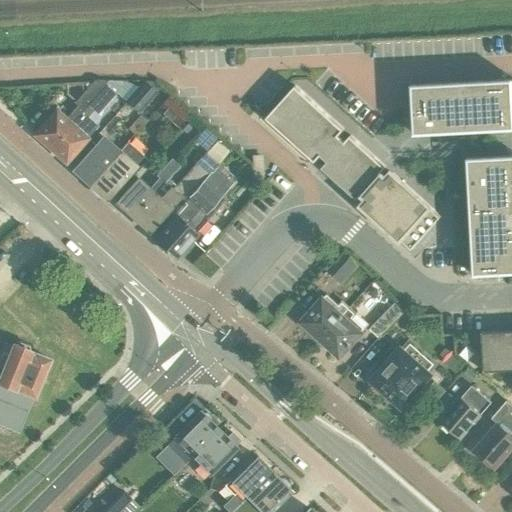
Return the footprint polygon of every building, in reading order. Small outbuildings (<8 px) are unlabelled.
[(67,117),(57,108),(33,134),(49,148),(106,84),(101,79),(94,79),(74,102),(77,106),(67,117)] [(130,101),(142,112),(159,94),(147,82),(130,101)] [(457,86),(459,109),(507,107),(506,83),(457,86)] [(106,84),(49,148),(65,162),(89,136),(79,127),(94,111),(97,114),(116,93),(106,84)] [(362,192),(367,195),(384,176),(380,173),(385,167),(351,134),(345,140),(341,136),(347,130),(300,85),(270,116),(317,161),(323,155),(328,160),(322,166),(356,198),(362,192)] [(459,109),(457,86),(409,88),(411,135),(460,133),(459,109)] [(160,109),(180,128),(190,116),(171,98),(160,109)] [(459,109),(460,133),(508,130),(507,107),(459,109)] [(91,183),(120,151),(110,142),(102,150),(97,145),(76,170),(91,183)] [(118,163),(125,156),(120,151),(91,183),(106,197),(128,172),(118,163)] [(175,185),(168,179),(168,178),(133,216),(149,230),(180,195),(185,199),(174,212),(175,213),(218,163),(205,152),(175,185)] [(510,153),(462,155),(463,180),(511,177),(510,153)] [(157,177),(158,178),(150,187),(140,178),(118,203),(133,216),(168,178),(168,179),(179,166),(173,160),(157,177)] [(199,215),(202,211),(205,214),(234,182),(223,172),(226,169),(218,163),(175,213),(177,214),(154,240),(175,258),(204,225),(199,221),(201,218),(199,215)] [(370,198),(364,204),(412,248),(441,216),(393,172),(387,179),(384,176),(367,195),(370,198)] [(463,180),(465,202),(511,198),(511,177),(463,180)] [(465,202),(466,228),(488,227),(511,224),(511,198),(465,202)] [(511,224),(488,227),(490,266),(511,264),(511,224)] [(490,266),(488,227),(466,228),(468,267),(490,266)] [(342,281),(355,267),(342,255),(329,270),(342,281)] [(343,299),(339,304),(327,294),(302,321),(321,338),(350,306),(343,299)] [(395,302),(370,328),(379,337),(404,311),(395,302)] [(340,355),(365,328),(354,317),(358,313),(350,306),(321,338),(340,355)] [(511,329),(510,329),(482,332),(484,371),(511,369),(511,329)] [(0,380),(0,425),(20,433),(49,360),(32,353),(29,345),(19,341),(15,343),(13,346),(4,342),(0,351),(0,366),(5,368),(0,380)] [(432,371),(403,346),(373,379),(402,405),(432,371)] [(474,352),(466,346),(460,354),(469,361),(474,352)] [(464,363),(445,348),(440,354),(446,359),(443,362),(456,373),(464,363)] [(463,375),(470,381),(477,374),(469,367),(463,375)] [(461,438),(492,402),(472,384),(441,420),(461,438)] [(499,423),(475,450),(494,467),(511,447),(511,412),(511,411),(511,403),(507,399),(492,417),(499,423)] [(185,463),(219,429),(210,420),(210,416),(207,413),(202,413),(200,410),(167,444),(185,463)] [(227,437),(219,429),(193,456),(211,474),(238,448),(235,445),(240,440),(232,432),(227,437)] [(241,494),(245,499),(247,498),(272,473),(253,454),(228,479),(229,480),(224,484),(234,494),(222,505),(228,511),(232,511),(243,502),(238,497),(241,494)] [(243,502),(232,511),(269,511),(290,491),(288,489),(288,484),(283,479),(278,479),(272,473),(247,498),(245,499),(243,502)] [(122,491),(100,511),(134,511),(139,507),(122,491)]
